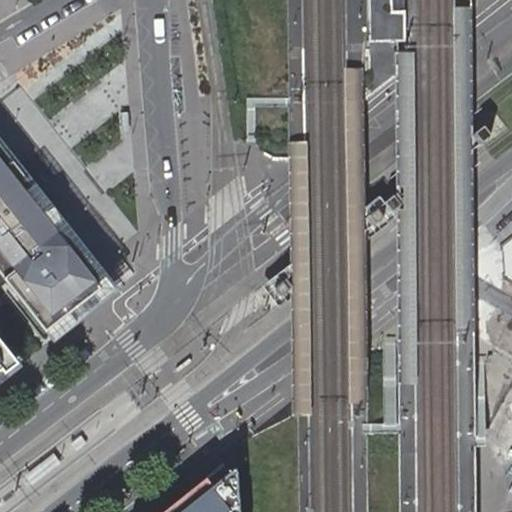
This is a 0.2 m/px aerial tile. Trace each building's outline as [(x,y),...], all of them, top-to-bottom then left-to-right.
[(368,0),(370,41),(404,41),(404,9),(392,10),(391,0),(368,0)] [(485,127),(476,134),(483,142),(491,136),(485,127)] [(0,275),(47,337),(112,286),(0,139),(0,275)] [(0,337),(0,374),(18,361),(0,337)] [(468,361),(456,350),(439,369),(452,379),(468,361)] [(237,511),(236,468),(233,466),(212,483),(205,476),(160,511),(237,511)]
